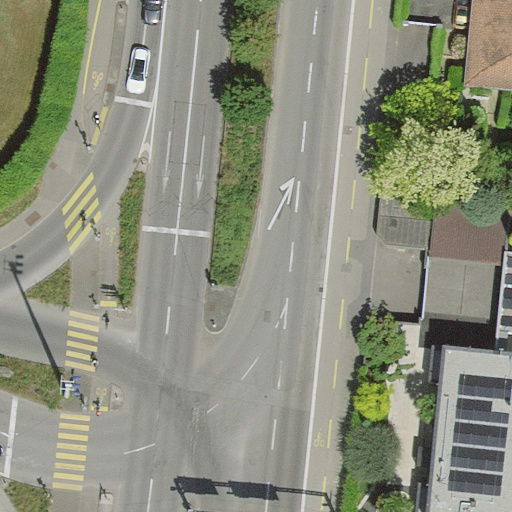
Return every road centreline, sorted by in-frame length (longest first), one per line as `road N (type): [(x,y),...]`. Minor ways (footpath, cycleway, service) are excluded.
road 1 (primary): [(267,419),(319,0)]
road 2 (primary): [(194,0),(167,359)]
road 3 (primary): [(168,0),(110,175),(68,231),(0,278)]
road 4 (primary): [(167,359),(0,326)]
road 5 (primary): [(0,432),(72,451),(158,453)]
